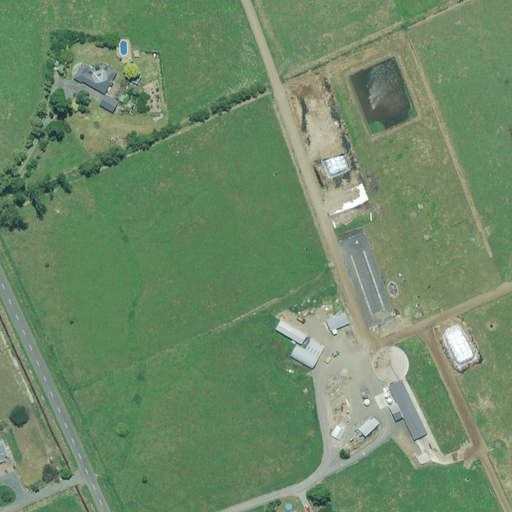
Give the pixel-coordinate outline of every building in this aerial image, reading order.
[(160,76),(159,55),(142,56),(143,76),(160,76)] [(116,72),(103,65),(90,68),(83,82),(105,94),(116,72)] [(142,77),(135,74),(131,82),(138,86),(142,77)] [(118,102),(99,92),(94,101),(113,112),(118,102)] [(134,105),(128,102),(124,110),(130,113),(134,105)] [(306,336),(281,321),(276,330),(301,345),(306,336)] [(324,347),(311,340),(306,350),(297,345),(290,357),(312,369),(324,347)] [(346,355),(340,340),(332,343),(338,358),(346,355)] [(402,375),(398,365),(359,379),(363,390),(376,385),(377,388),(380,386),(379,384),(402,375)] [(376,389),(370,391),(375,404),(381,402),(376,389)] [(376,427),(369,420),(358,430),(365,437),(376,427)] [(0,463),(9,460),(2,442),(0,443),(0,463)]
